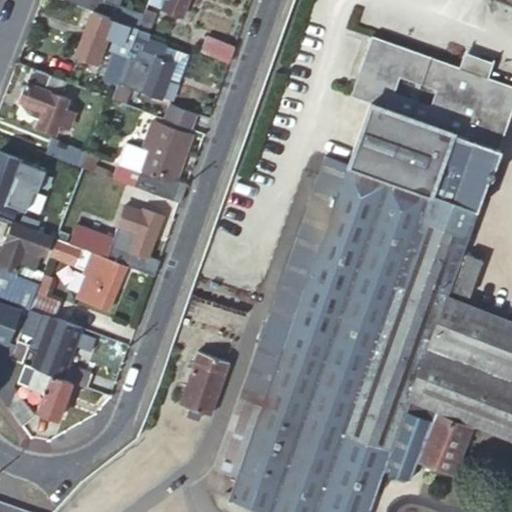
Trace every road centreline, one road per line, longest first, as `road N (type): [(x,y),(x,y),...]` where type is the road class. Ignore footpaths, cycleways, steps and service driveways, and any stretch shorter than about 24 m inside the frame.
road 1 (residential): [(274,0),(119,424),(65,460),(18,458),(0,443)]
road 2 (unknown): [(511,267),(494,189),(503,105)]
